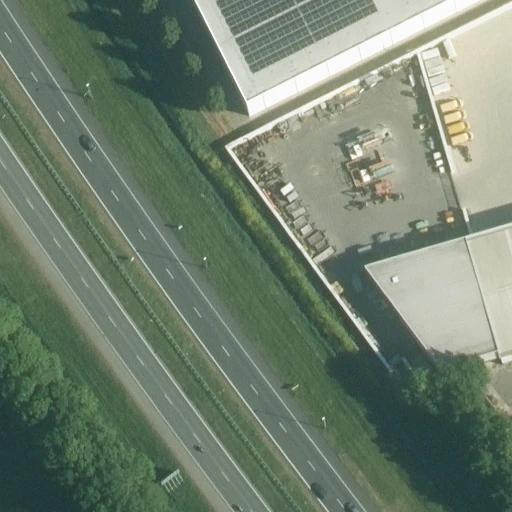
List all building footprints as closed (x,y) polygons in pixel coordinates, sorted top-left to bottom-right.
[(202,0),(191,6),(243,107),(250,120),(251,119),(483,0),(202,0)] [(423,53),(412,61),(427,79),(437,71),(423,53)] [(360,177),(373,169),(362,151),(349,160),(360,177)] [(479,223),(486,219),(474,199),(468,203),(479,223)] [(511,234),(366,277),(445,379),(511,360),(511,234)]
